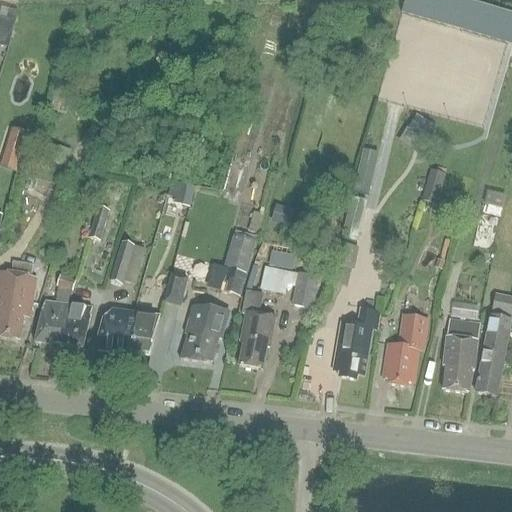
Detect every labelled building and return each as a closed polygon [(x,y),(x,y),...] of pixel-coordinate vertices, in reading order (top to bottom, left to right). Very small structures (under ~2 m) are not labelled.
[(511,14),(479,5),(474,20),(496,26),(494,32),(510,36),(511,36),(511,14)] [(436,129),(416,117),(409,129),(429,141),(436,129)] [(6,149),(22,155),(28,136),(12,130),(6,149)] [(70,151),(48,145),(44,161),(66,167),(70,151)] [(353,192),(368,196),(378,155),(363,151),(353,192)] [(429,172),(422,202),(437,206),(445,176),(429,172)] [(191,209),(196,189),(171,183),(168,198),(176,200),(175,205),(191,209)] [(505,197),(487,192),(484,206),(502,211),(505,197)] [(459,217),(466,205),(454,198),(447,210),(459,217)] [(351,199),(341,241),(356,244),(366,203),(351,199)] [(276,207),(271,223),(288,228),(293,211),(276,207)] [(89,238),(100,241),(109,212),(98,208),(89,238)] [(227,269),(220,293),(239,298),(256,243),(234,236),(224,268),(227,269)] [(122,243),(110,282),(122,286),(134,247),(122,243)] [(338,243),(331,285),(347,287),(350,271),(354,271),(358,247),(338,243)] [(269,268),(292,272),(295,257),(271,253),(269,268)] [(319,278),(323,260),(305,257),(302,275),(319,278)] [(444,262),(439,261),(437,260),(434,269),(442,271),(445,262),(444,262)] [(0,273),(0,339),(19,343),(23,320),(29,321),(37,280),(31,279),(33,266),(13,262),(11,275),(0,273)] [(291,273),(265,268),(260,294),(286,299),(291,273)] [(188,279),(171,275),(163,303),(180,307),(188,279)] [(293,306),(315,311),(321,280),(299,276),(293,306)] [(59,348),(68,308),(72,294),(76,282),(61,277),(57,288),(58,289),(53,306),(45,305),(44,311),(43,313),(35,345),(59,348)] [(245,294),(241,315),(245,316),(245,315),(258,318),(262,297),(245,294)] [(491,314),(511,318),(511,298),(496,295),(491,314)] [(68,308),(59,348),(81,351),(91,310),(68,308)] [(185,336),(188,337),(181,361),(211,365),(218,342),(222,342),(230,315),(192,309),(185,336)] [(333,374),(338,375),(338,380),(356,383),(357,378),(364,379),(372,331),(375,332),(378,314),(361,311),(358,328),(341,325),(333,374)] [(127,356),(137,316),(111,313),(103,321),(95,353),(127,356)] [(270,350),(275,321),(258,318),(245,315),(245,316),(240,344),(243,345),(239,367),(262,372),(267,350),(270,350)] [(137,316),(127,356),(149,359),(159,318),(137,316)] [(402,319),(400,335),(398,347),(387,346),(382,381),(388,382),(388,386),(407,388),(407,385),(413,386),(418,352),(422,353),(426,322),(402,319)] [(496,403),(511,323),(490,319),(475,395),(491,398),(490,402),(496,403)] [(448,323),(443,368),(445,369),(443,392),(468,395),(471,372),(474,372),(479,327),(448,323)]
